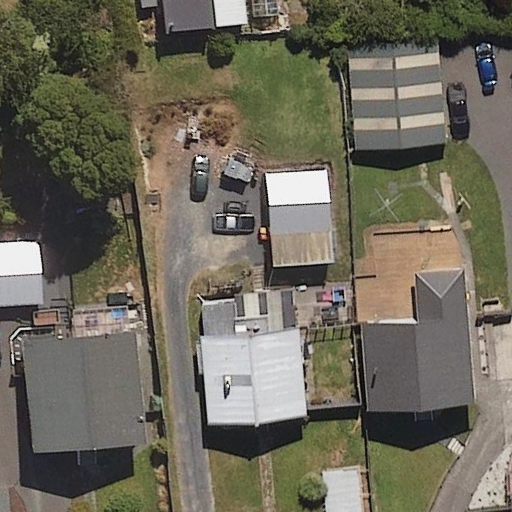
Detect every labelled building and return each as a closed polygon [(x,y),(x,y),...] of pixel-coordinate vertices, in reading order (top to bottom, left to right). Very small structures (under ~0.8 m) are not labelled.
[(162,0),(165,31),(214,27),(211,0),(162,0)] [(215,0),(219,26),(248,23),(244,0),(215,0)] [(278,0),(251,0),(254,20),(280,17),(278,0)] [(444,53),(354,57),(358,149),(448,146),(444,53)] [(328,166),(260,172),(268,269),(336,264),(328,166)] [(35,241),(0,243),(0,307),(39,305),(35,241)] [(419,321),(363,325),(370,415),(477,408),(467,274),(416,277),(419,321)] [(270,332),(268,313),(239,315),(238,299),(201,301),(209,425),(307,419),(301,330),(270,332)] [(22,341),(31,451),(147,443),(136,332),(22,341)] [(367,511),(364,465),(321,467),(324,511),(367,511)]
